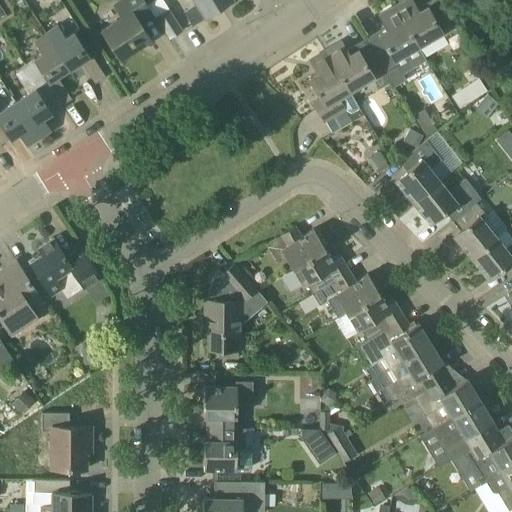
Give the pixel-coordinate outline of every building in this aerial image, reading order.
[(150,39),(138,20),(151,11),(143,0),(118,0),(113,4),(121,16),(101,29),(120,58),(150,39)] [(183,11),(191,24),(230,0),(192,0),(195,3),(183,11)] [(411,0),(403,0),(393,6),(417,46),(418,45),(424,55),(447,41),(444,37),(457,28),(439,0),(436,0),(418,11),(411,0)] [(408,78),(396,60),(417,46),(393,6),(378,15),(387,29),(366,43),(389,82),(392,81),(395,87),(408,78)] [(183,30),(172,13),(169,8),(155,17),(169,39),(183,30)] [(105,76),(91,54),(89,55),(74,31),(65,37),(57,25),(45,33),(69,69),(80,61),(95,83),(105,76)] [(57,76),(69,69),(45,33),(33,41),(41,53),(33,58),(48,80),(45,82),(61,105),(71,99),(57,76)] [(389,82),(366,43),(349,55),(340,42),(325,51),(359,108),(360,107),(351,92),(373,78),(380,88),(389,82)] [(351,113),(359,108),(325,51),(310,59),(318,73),(309,79),(320,97),(309,103),(320,120),(322,123),(345,110),(351,113)] [(451,95),(459,108),(486,90),(478,77),(451,95)] [(42,117),(61,105),(45,82),(15,101),(38,137),(50,129),(42,117)] [(477,105),(488,115),(498,103),(487,94),(477,105)] [(26,145),(38,137),(15,101),(0,111),(0,144),(18,133),(26,145)] [(422,135),(409,128),(403,140),(415,146),(416,147),(422,135)] [(497,139),(505,150),(511,145),(511,133),(509,130),(508,129),(496,138),(497,139)] [(412,201),(440,179),(431,167),(441,159),(426,140),(399,161),(406,170),(395,179),(412,201)] [(374,169),(385,161),(386,160),(378,150),(367,159),(374,169)] [(452,220),(480,197),(465,177),(449,190),(440,179),(412,201),(430,223),(444,211),(452,220)] [(470,256),(496,235),(483,219),(487,216),(476,202),(481,198),(480,197),(452,220),(460,230),(453,235),(470,256)] [(313,229),(301,236),(294,226),(266,244),(278,263),(286,258),(293,268),(325,248),(313,229)] [(511,264),(511,243),(506,248),(496,235),(470,256),(488,279),(510,261),(511,264)] [(42,253),(30,261),(51,294),(59,289),(66,299),(84,287),(84,288),(86,287),(96,302),(110,293),(78,243),(63,253),(53,237),(38,247),(42,253)] [(338,254),(331,258),(325,248),(293,268),(303,285),(307,283),(313,294),(342,276),(341,276),(349,271),(341,275),(335,266),(343,261),(338,254)] [(33,309),(43,303),(16,261),(0,271),(0,279),(2,282),(0,283),(0,317),(11,335),(38,317),(33,309)] [(208,288),(207,292),(207,299),(205,299),(204,319),(208,319),(208,349),(239,349),(239,325),(266,301),(234,264),(222,274),(218,269),(215,274),(213,276),(211,280),(210,282),(208,288)] [(347,314),(379,293),(367,272),(347,286),(342,276),(313,294),(319,304),(327,299),(338,316),(346,312),(347,314)] [(393,299),(385,303),(379,293),(347,314),(357,330),(361,328),(367,339),(358,345),(359,345),(400,319),(399,319),(403,316),(395,320),(389,311),(397,306),(393,299)] [(417,322),(406,329),(400,319),(359,345),(371,365),(376,362),(384,374),(431,344),(417,322)] [(435,369),(443,364),(431,344),(384,374),(390,383),(386,386),(393,397),(396,395),(399,400),(401,403),(412,395),(440,379),(435,369)] [(80,349),(84,365),(100,360),(96,345),(80,349)] [(433,429),(479,400),(466,378),(447,390),(440,379),(412,395),(417,402),(432,426),(433,429)] [(237,386),(212,386),(204,386),(204,421),(207,421),(207,433),(240,433),(240,432),(245,432),(245,428),(240,428),(240,403),(236,402),(237,386)] [(11,404),(21,413),(33,400),(23,391),(11,404)] [(388,411),(401,403),(399,400),(386,408),(388,411)] [(463,454),(493,435),(492,433),(480,441),(473,431),(492,420),(479,400),(433,429),(432,426),(419,435),(438,467),(462,452),(463,454)] [(69,412),(48,412),(42,412),(42,430),(50,430),(49,468),(87,468),(87,452),(91,452),(92,426),(68,426),(69,412)] [(342,431),(338,425),(325,436),(327,438),(331,446),(346,437),(343,432),(342,431)] [(325,436),(320,429),(301,429),(301,437),(309,450),(327,438),(325,436)] [(348,429),(343,432),(346,437),(351,434),(348,429)] [(245,447),(245,432),(240,432),(240,433),(207,433),(207,434),(213,434),(212,445),(203,445),(203,470),(236,470),(236,468),(248,468),(252,464),(252,450),(248,447),(245,447)] [(487,483),(511,466),(511,435),(499,444),(493,435),(463,454),(482,483),(486,481),(487,483)] [(331,446),(343,463),(357,454),(346,437),(331,446)] [(511,466),(487,483),(493,493),(497,491),(509,509),(511,507),(511,466)] [(69,479),(49,479),(34,479),(34,491),(50,491),(50,504),(40,504),(39,511),(90,511),(91,494),(77,494),(77,491),(69,491),(69,479)] [(263,511),(263,504),(274,505),(274,494),(263,493),(264,482),(214,481),(214,497),(203,497),(202,511),(263,511)] [(336,496),(336,483),(321,483),(321,496),(336,496)] [(375,503),(385,497),(378,486),(368,492),(375,503)] [(387,511),(389,505),(380,503),(377,511),(387,511)]
